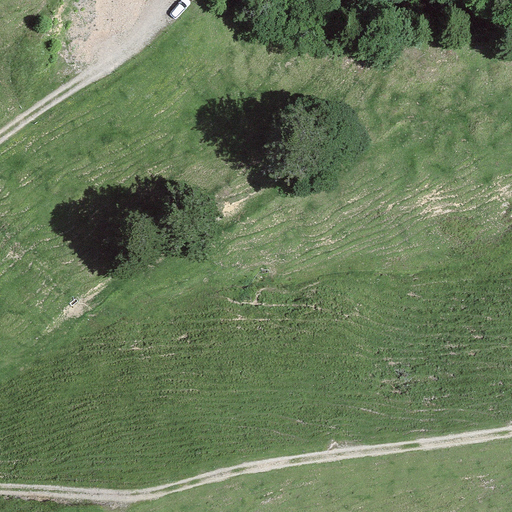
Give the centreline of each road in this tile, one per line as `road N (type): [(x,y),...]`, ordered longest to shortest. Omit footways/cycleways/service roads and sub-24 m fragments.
road 1 (track): [(0,485),(150,492),(386,441),(511,431)]
road 2 (track): [(0,136),(134,39),(162,0)]
